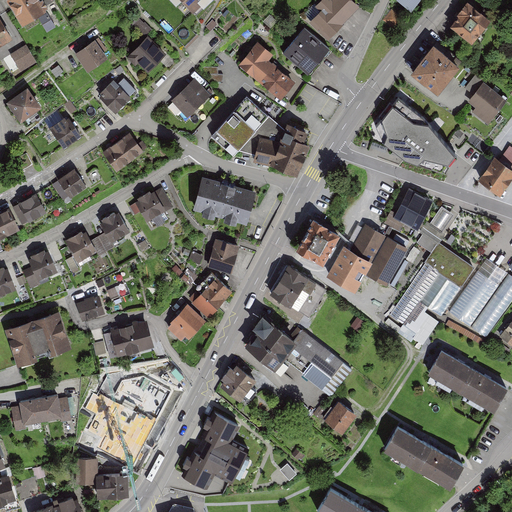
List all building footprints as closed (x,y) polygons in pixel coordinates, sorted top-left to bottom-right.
[(38,0),(5,0),(20,25),(45,11),(38,0)] [(183,0),(194,10),(202,2),(199,0),(183,0)] [(320,10),(309,21),(327,39),(359,7),(351,0),(321,0),(316,6),(320,10)] [(399,0),(413,10),(420,0),(399,0)] [(452,26),(472,40),(486,21),(467,7),(452,26)] [(0,18),(0,44),(11,39),(0,18)] [(305,26),(284,51),(308,71),(329,45),(305,26)] [(148,36),(127,57),(134,64),(137,61),(147,72),(166,54),(148,36)] [(75,51),(88,69),(108,55),(95,37),(75,51)] [(460,60),(434,39),(411,69),(438,89),(460,60)] [(257,42),(238,64),(280,100),(294,83),(268,61),(273,55),(257,42)] [(11,53),(22,69),(37,59),(27,43),(11,53)] [(5,59),(12,71),(19,68),(12,55),(5,59)] [(182,109),(188,114),(210,93),(194,76),(172,98),(174,100),(182,109)] [(116,111),(131,95),(113,77),(100,90),(102,92),(100,95),(116,111)] [(507,97),(484,80),(468,100),(476,106),(472,111),(488,123),(507,97)] [(6,100),(21,119),(42,103),(28,84),(6,100)] [(426,112),(398,91),(377,119),(384,134),(406,151),(442,164),(455,147),(426,112)] [(242,99),(212,136),(232,156),(237,150),(254,154),(252,161),(270,165),(296,175),(309,145),(305,144),(310,131),(286,123),(283,128),(266,113),(263,118),(242,99)] [(182,109),(174,100),(168,106),(176,114),(182,109)] [(52,124),(50,126),(64,147),(70,143),(69,141),(76,136),(77,138),(83,134),(69,115),(67,117),(65,115),(52,124)] [(130,130),(103,150),(117,169),(144,149),(130,130)] [(475,135),(470,140),(483,152),(488,147),(475,135)] [(511,175),(511,168),(494,157),(479,179),(501,193),(511,175)] [(75,169),(54,184),(64,198),(68,195),(69,197),(86,185),(75,169)] [(247,222),(256,189),(203,174),(193,207),(203,210),(203,212),(215,216),(215,213),(225,216),(224,219),(236,222),(237,219),(247,222)] [(396,212),(391,209),(385,221),(400,228),(403,222),(419,229),(433,199),(407,188),(396,212)] [(156,191),(130,206),(135,214),(140,211),(146,221),(167,210),(156,191)] [(36,194),(12,207),(23,225),(46,212),(36,194)] [(454,215),(441,206),(430,223),(427,221),(420,232),(422,234),(417,242),(431,252),(385,320),(421,344),(474,264),(437,239),(454,215)] [(119,210),(116,211),(115,209),(101,217),(103,219),(100,221),(106,231),(111,240),(130,229),(119,210)] [(7,211),(0,213),(0,238),(16,231),(7,211)] [(297,245),(324,260),(341,229),(314,214),(297,245)] [(352,248),(343,244),(327,274),(356,290),(366,272),(386,283),(406,245),(366,223),(352,248)] [(65,239),(78,260),(96,249),(97,248),(92,239),(86,229),(83,231),(82,229),(65,239)] [(92,239),(97,248),(96,249),(99,254),(115,245),(111,240),(106,231),(92,239)] [(216,237),(208,265),(231,271),(239,243),(216,237)] [(31,265),(23,268),(30,287),(49,279),(47,275),(58,271),(50,250),(28,258),(31,265)] [(511,301),(511,275),(487,258),(449,313),(487,339),(511,301)] [(326,289),(286,264),(269,293),(309,317),(326,289)] [(7,267),(0,269),(0,293),(15,288),(7,267)] [(188,303),(167,326),(185,342),(231,291),(215,276),(189,304),(188,303)] [(77,301),(83,319),(105,311),(99,294),(77,301)] [(296,335),(263,310),(251,325),(257,329),(244,345),(274,368),(283,356),(322,387),(344,360),(302,328),(296,335)] [(59,311),(5,328),(15,363),(33,357),(30,349),(46,344),(49,352),(69,346),(59,311)] [(147,318),(121,326),(128,351),(155,344),(147,318)] [(511,320),(499,336),(511,346),(511,320)] [(103,330),(110,356),(128,351),(121,326),(103,330)] [(428,372),(461,391),(475,367),(442,348),(428,372)] [(222,383),(241,398),(257,376),(238,362),(234,366),(231,364),(221,376),(225,379),(222,383)] [(508,385),(475,367),(461,391),(494,410),(508,385)] [(20,406),(12,407),(15,428),(25,426),(24,422),(61,416),(61,421),(71,420),(70,418),(76,417),(72,395),(58,397),(58,394),(19,400),(20,406)] [(339,398),(325,418),(343,431),(358,412),(339,398)] [(197,451),(185,473),(206,483),(213,468),(231,478),(234,472),(239,475),(250,455),(245,452),(248,447),(229,438),(238,421),(218,411),(206,433),(214,437),(204,455),(197,451)] [(384,447),(417,467),(432,442),(398,423),(384,447)] [(465,461),(432,442),(417,467),(451,486),(465,461)] [(97,458),(75,458),(75,482),(96,482),(96,495),(129,495),(129,470),(121,470),(121,473),(97,473),(97,458)] [(9,476),(0,478),(0,503),(15,500),(9,476)] [(317,510),(320,511),(360,511),(364,505),(331,486),(317,510)] [(46,507),(31,511),(81,511),(77,498),(75,499),(74,497),(58,502),(59,506),(47,510),(46,507)]
